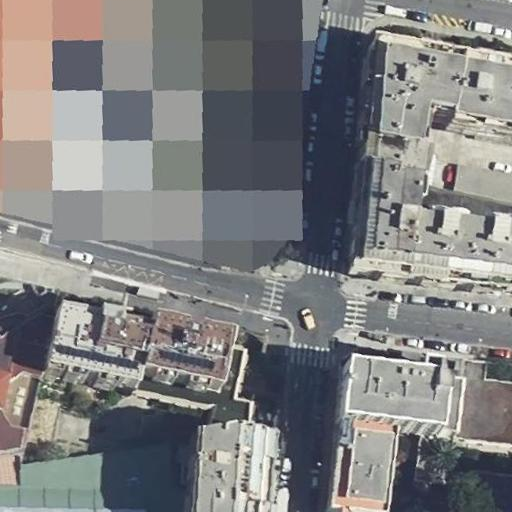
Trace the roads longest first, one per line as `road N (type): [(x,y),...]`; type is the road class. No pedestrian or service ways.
road 1 (tertiary): [(313,308),(0,234)]
road 2 (residential): [(313,308),(343,0)]
road 3 (residential): [(298,511),(313,308)]
road 4 (tertiary): [(511,334),(313,308)]
